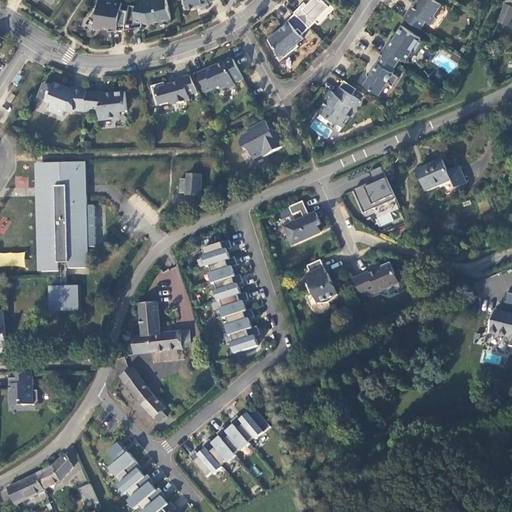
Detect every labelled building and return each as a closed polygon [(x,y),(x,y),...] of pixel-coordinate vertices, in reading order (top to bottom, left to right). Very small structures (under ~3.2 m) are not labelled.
[(109,31),(126,30),(129,10),(121,9),(122,3),(106,0),(99,0),(99,3),(89,18),(96,23),(95,27),(109,30),(109,31)] [(130,5),(129,10),(126,30),(143,27),(143,23),(146,23),(150,22),(150,23),(172,18),(167,0),(151,0),(148,1),(142,0),(137,0),(137,7),(130,5)] [(182,0),(186,10),(196,7),(200,5),(201,7),(208,4),(215,0),(182,0)] [(294,12),(295,13),(310,27),(316,21),(319,24),(335,8),(326,0),(325,1),(323,0),(309,0),(311,1),(307,5),(304,2),(294,12)] [(441,4),(434,0),(416,0),(415,2),(414,2),(404,18),(420,29),(426,20),(431,24),(435,17),(435,14),(441,4)] [(511,5),(505,3),(499,20),(509,25),(511,17),(511,5)] [(310,27),(295,13),(288,21),(289,22),(279,30),(268,40),(273,49),(276,48),(284,58),(299,46),(297,44),(304,39),(301,35),(310,27)] [(288,21),(279,30),(289,22),(288,21)] [(390,38),(380,53),(397,64),(402,57),(406,60),(412,51),(415,53),(423,41),(420,39),(421,38),(401,25),(395,34),(396,35),(393,40),(390,38)] [(276,48),(273,49),(280,61),(284,58),(276,48)] [(397,64),(380,53),(371,67),(372,72),(367,73),(368,78),(364,84),(379,95),(387,83),(393,86),(399,77),(392,71),(397,64)] [(244,80),(234,60),(213,69),(212,68),(197,75),(206,93),(214,90),(214,91),(217,92),(225,88),(229,89),(235,87),(234,84),(244,80)] [(198,93),(191,76),(176,80),(176,83),(165,86),(164,84),(151,87),(155,99),(157,98),(160,106),(168,104),(173,106),(190,101),(188,96),(198,93)] [(331,91),(326,99),(327,99),(319,111),(343,127),(349,116),(345,114),(351,105),(355,107),(360,99),(353,94),(357,88),(344,80),(336,94),(331,91)] [(86,112),(88,92),(72,91),(54,84),(53,87),(44,84),(38,99),(46,102),(49,108),(55,110),(56,114),(63,116),(66,110),(68,111),(86,112)] [(102,94),(88,92),(86,112),(92,112),(99,111),(100,121),(118,119),(120,116),(120,113),(127,112),(125,92),(103,95),(102,94)] [(17,97),(12,94),(7,101),(12,104),(17,97)] [(287,146),(281,133),(272,134),(266,122),(249,131),(251,134),(243,138),(241,143),(244,149),(249,151),(254,160),(264,155),(265,158),(287,146)] [(460,166),(448,172),(442,158),(419,169),(427,189),(441,182),(446,193),(456,189),(456,186),(467,181),(460,166)] [(69,269),(86,269),(85,248),(89,248),(87,195),(84,195),(70,196),(70,187),(84,187),(83,163),(45,164),(46,187),(53,187),(54,196),(40,197),(42,272),(59,272),(59,263),(69,263),(69,269)] [(54,196),(53,187),(46,187),(45,164),(39,164),(40,197),(54,196)] [(355,190),(365,213),(397,199),(383,167),(370,173),(374,181),(373,182),(374,184),(369,187),(368,184),(355,190)] [(187,194),(204,194),(204,175),(189,174),(188,179),(179,178),(179,191),(187,191),(187,194)] [(16,186),(27,187),(28,178),(17,177),(16,186)] [(70,187),(70,196),(84,195),(84,187),(70,187)] [(289,236),(293,245),(308,239),(311,237),(321,233),(319,226),(322,225),(317,213),(310,216),(303,201),(279,213),(282,221),(302,212),(305,219),(289,225),(288,229),(290,233),(289,236)] [(208,267),(212,266),(231,259),(229,250),(233,249),(231,241),(205,249),(207,257),(205,258),(208,267)] [(0,266),(24,267),(25,253),(0,252),(0,266)] [(231,259),(212,266),(214,273),(211,274),(213,281),(208,283),(209,286),(217,283),(237,276),(234,267),(238,265),(236,258),(231,259)] [(308,266),(311,273),(306,275),(309,283),(306,284),(311,294),(314,295),(318,304),(321,304),(324,304),(326,304),(329,303),(332,301),(331,298),(338,295),(334,287),(333,287),(331,283),(333,283),(329,274),(328,275),(321,260),(308,266)] [(369,272),(354,279),(362,298),(377,292),(378,293),(400,284),(403,291),(414,285),(407,269),(396,274),(391,262),(382,266),(383,269),(370,274),(369,272)] [(66,268),(61,268),(62,289),(53,289),(54,310),(77,309),(76,288),(67,289),(66,268)] [(237,276),(217,283),(219,291),(216,291),(219,299),(214,300),(215,303),(222,301),(243,294),(240,284),(244,283),(242,275),(237,276)] [(243,294),(222,301),(225,308),(222,309),(224,316),(219,318),(220,321),(228,318),(248,311),(245,302),(250,300),(247,293),(243,294)] [(511,297),(503,295),(501,306),(511,308),(511,319),(493,315),(488,337),(507,341),(511,346),(511,350),(511,297)] [(143,335),(135,336),(137,351),(183,349),(183,333),(162,334),(160,304),(142,304),(143,335)] [(248,311),(228,318),(230,325),(227,326),(230,334),(225,335),(226,338),(233,336),(254,328),(251,319),(255,317),(253,310),(248,311)] [(258,327),(254,328),(233,336),(235,343),(232,344),(236,354),(259,346),(256,336),(261,335),(258,327)] [(133,368),(123,375),(120,378),(126,384),(139,376),(133,368)] [(10,393),(11,403),(21,403),(23,405),(34,405),(39,401),(39,391),(34,391),(34,372),(10,373),(10,385),(12,385),(12,391),(10,393)] [(139,376),(126,384),(155,419),(157,417),(162,423),(168,417),(163,411),(165,408),(139,376)] [(235,425),(250,442),(256,437),(257,438),(265,432),(249,413),(242,419),(239,415),(232,421),(235,425)] [(221,436),(236,453),(242,448),(243,450),(251,443),(250,442),(235,425),(228,431),(225,427),(218,433),(221,436)] [(207,448),(222,465),(228,460),(229,462),(237,455),(236,453),(221,436),(214,442),(211,439),(204,444),(207,448)] [(119,475),(138,460),(131,451),(129,452),(125,447),(127,446),(121,440),(109,450),(119,461),(112,467),(119,475)] [(224,466),(222,465),(207,448),(200,454),(197,451),(190,456),(208,477),(213,472),(215,474),(224,466)] [(56,464),(39,473),(45,489),(60,482),(74,467),(67,453),(56,464)] [(126,493),(128,491),(147,475),(141,467),(143,466),(138,460),(119,475),(117,477),(122,482),(119,484),(126,493)] [(39,473),(8,488),(18,504),(45,491),(45,489),(39,473)] [(137,508),(141,505),(158,489),(152,482),(155,479),(150,473),(147,475),(128,491),(133,497),(130,500),(137,508)] [(90,507),(99,503),(91,485),(81,490),(90,507)] [(159,511),(170,503),(164,495),(166,493),(161,487),(158,489),(141,505),(145,510),(143,511),(159,511)] [(172,501),(170,503),(159,511),(173,511),(178,507),(172,501)]
